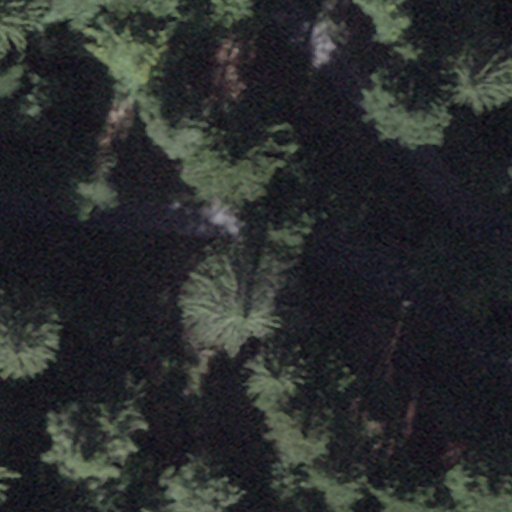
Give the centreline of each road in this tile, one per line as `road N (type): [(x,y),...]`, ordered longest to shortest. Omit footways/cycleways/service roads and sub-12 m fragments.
road 1 (track): [(0,214),(106,203),(277,228),(400,279),(511,372)]
road 2 (track): [(511,249),(263,0)]
